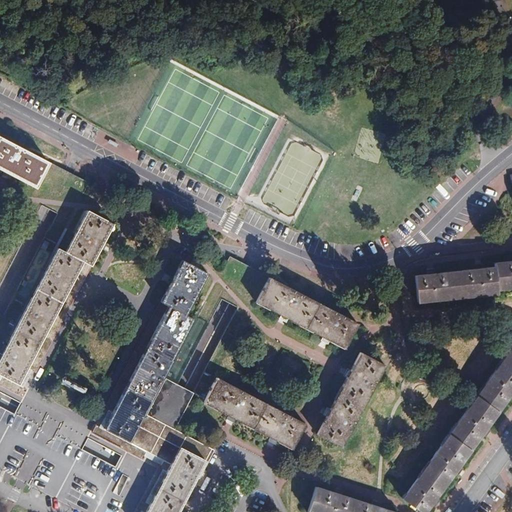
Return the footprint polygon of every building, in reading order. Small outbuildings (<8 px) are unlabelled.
[(50,162),(0,135),(0,166),(37,187),(50,162)] [(92,213),(69,255),(88,265),(94,268),(117,227),(92,213)] [(0,374),(21,386),(88,265),(69,255),(62,251),(4,356),(0,354),(0,374)] [(439,275),(432,276),(419,277),(422,303),(501,294),(501,288),(511,286),(511,260),(498,262),(499,268),(486,270),(479,271),(439,275)] [(135,460),(141,450),(108,432),(173,312),(164,306),(94,268),(88,265),(21,386),(0,374),(0,386),(26,401),(94,282),(154,313),(162,314),(94,438),(135,460)] [(173,312),(187,319),(210,278),(186,265),(164,306),(173,312)] [(357,325),(275,281),(261,307),(344,350),(357,325)] [(187,319),(173,312),(108,432),(141,450),(157,420),(177,383),(168,378),(197,324),(187,319)] [(511,343),(397,502),(409,511),(425,511),(426,511),(428,511),(433,506),(431,504),(449,478),(452,478),(458,471),(455,469),(478,438),(480,440),(486,432),(483,430),(504,402),(507,403),(511,396),(510,395),(511,391),(511,343)] [(384,372),(362,359),(319,439),(340,450),(384,372)] [(157,420),(181,432),(201,396),(177,383),(157,420)] [(303,430),(221,386),(208,409),(289,454),(303,430)] [(181,432),(157,420),(141,450),(176,469),(151,511),(180,511),(200,477),(206,480),(220,452),(181,432)] [(110,461),(112,458),(118,461),(121,454),(87,439),(82,449),(110,461)] [(151,511),(176,469),(141,450),(135,460),(162,475),(141,511),(151,511)] [(356,511),(358,507),(360,502),(343,497),(345,491),(336,488),(334,494),(315,488),(307,511),(356,511)] [(358,507),(356,511),(393,511),(381,508),(383,502),(375,499),(372,507),(360,502),(358,507)]
